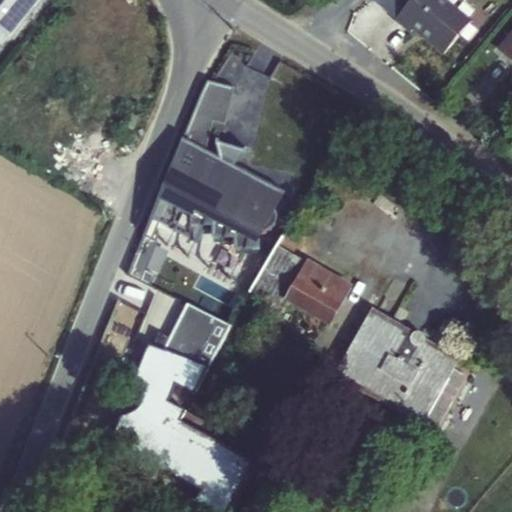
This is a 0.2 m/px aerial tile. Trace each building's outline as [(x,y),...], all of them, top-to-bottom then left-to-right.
[(43,0),(0,0),(0,30),(12,40),(43,0)] [(446,0),(409,0),(394,19),(410,32),(413,29),(443,54),(471,21),(446,0)] [(511,33),(497,51),(511,63),(511,33)] [(202,87),(181,142),(144,238),(250,294),(300,206),(206,156),(214,137),(220,139),(244,94),(202,87)] [(339,324),(357,280),(307,260),(289,304),(339,324)] [(411,332),(372,310),(333,378),(421,427),(460,360),(426,341),(422,334),(411,332)]
